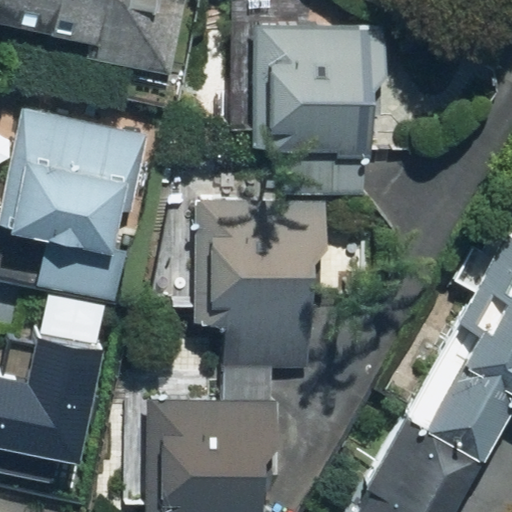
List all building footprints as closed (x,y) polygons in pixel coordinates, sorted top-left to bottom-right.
[(0,0),(0,25),(87,44),(85,56),(167,76),(185,0),(0,0)] [(365,25),(249,20),(244,150),(359,155),(365,25)] [(129,211),(145,131),(15,105),(0,181),(0,230),(105,252),(113,208),(129,211)] [(143,394),(138,511),(259,511),(259,489),(268,489),(271,397),(269,397),(270,368),(299,369),(302,259),(319,243),(322,199),(190,196),(187,323),(218,324),(217,396),(143,394)] [(511,231),(483,214),(447,280),(465,290),(341,511),(445,511),(506,400),(511,403),(511,231)] [(0,382),(0,477),(81,495),(113,347),(38,331),(26,388),(0,382)]
